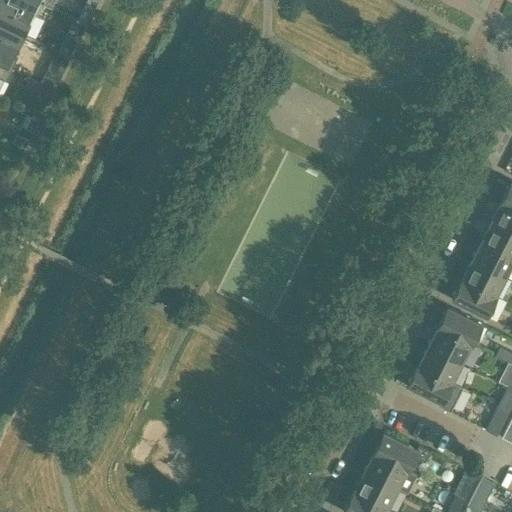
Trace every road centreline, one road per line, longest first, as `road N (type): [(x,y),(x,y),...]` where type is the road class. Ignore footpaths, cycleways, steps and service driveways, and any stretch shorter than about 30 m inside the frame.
road 1 (residential): [(360,383),(511,89)]
road 2 (residential): [(511,459),(360,383)]
road 3 (residential): [(296,511),(360,383)]
